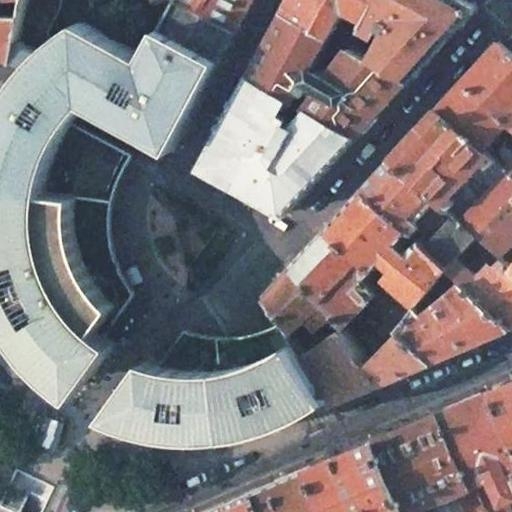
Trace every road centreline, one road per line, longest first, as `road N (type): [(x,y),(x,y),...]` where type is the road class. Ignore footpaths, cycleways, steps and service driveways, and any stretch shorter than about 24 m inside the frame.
road 1 (residential): [(509,15),(302,238)]
road 2 (residential): [(335,433),(243,296),(302,238)]
road 3 (residential): [(177,166),(0,68)]
road 4 (residential): [(158,511),(335,433)]
road 5 (residential): [(335,433),(511,359)]
road 6 (residential): [(177,166),(271,0)]
road 7 (residential): [(302,238),(177,166)]
